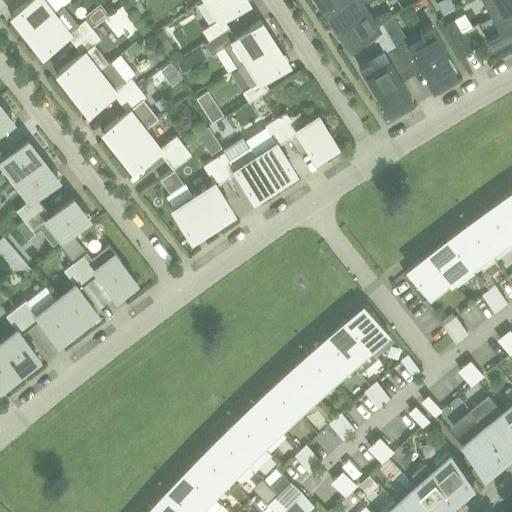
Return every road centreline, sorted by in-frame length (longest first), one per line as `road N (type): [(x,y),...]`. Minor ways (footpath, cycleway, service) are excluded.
road 1 (residential): [(180,296),(0,67)]
road 2 (residential): [(180,296),(1,425)]
road 3 (residential): [(312,199),(436,364)]
road 4 (residential): [(371,158),(271,0)]
road 5 (residential): [(436,364),(310,483)]
road 6 (residential): [(511,69),(371,158)]
road 7 (residential): [(312,199),(180,296)]
